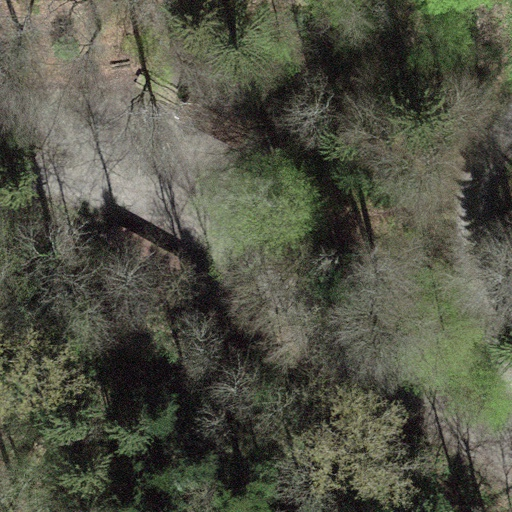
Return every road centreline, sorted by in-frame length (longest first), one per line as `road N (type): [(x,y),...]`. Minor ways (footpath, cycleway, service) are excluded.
road 1 (track): [(511,470),(291,297),(111,194)]
road 2 (track): [(511,142),(486,170),(477,293),(511,361)]
road 3 (track): [(111,194),(101,148),(0,93)]
